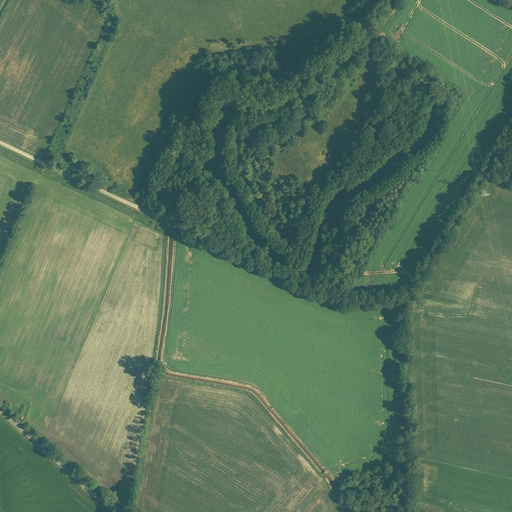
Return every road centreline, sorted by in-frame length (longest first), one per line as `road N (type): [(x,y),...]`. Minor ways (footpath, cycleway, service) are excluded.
road 1 (track): [(0,144),(346,302),(401,298),(477,176),(511,178)]
road 2 (track): [(401,298),(401,511)]
road 3 (unclassified): [(0,412),(116,511)]
